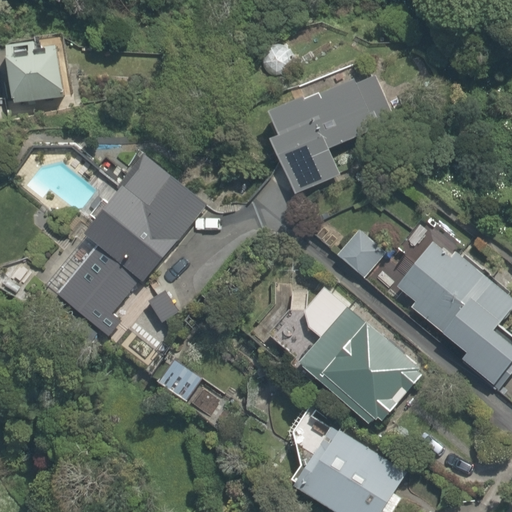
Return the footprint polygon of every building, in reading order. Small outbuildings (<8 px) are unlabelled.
[(19,37),(0,41),(0,89),(3,105),(50,94),(38,42),(20,45),(19,37)] [(345,121),(381,106),(365,66),(356,69),(360,79),(346,85),(342,75),(329,80),(331,86),(289,103),(287,97),(249,112),(283,195),(333,175),(321,147),(351,135),(345,121)] [(70,135),(61,147),(100,176),(109,163),(70,135)] [(140,148),(56,251),(72,264),(48,294),(96,333),(101,337),(115,320),(110,316),(204,200),(140,148)] [(356,231),(336,256),(363,279),(384,253),(356,231)] [(511,336),(494,321),(509,302),(426,235),(398,270),(402,273),(391,287),(409,302),(401,311),(440,343),(442,340),(458,352),(452,359),(494,392),(511,370),(511,336)] [(170,286),(143,302),(154,321),(181,306),(170,286)] [(396,345),(392,351),(341,310),(295,369),(364,424),(369,418),(376,424),(392,403),(401,391),(417,371),(422,365),(396,345)] [(197,378),(167,360),(153,384),(183,402),(197,378)] [(382,462),(384,458),(351,434),(347,439),(322,421),(279,482),(321,511),(371,511),(374,508),(379,511),(389,511),(399,498),(389,490),(400,474),(397,472),(382,462)]
